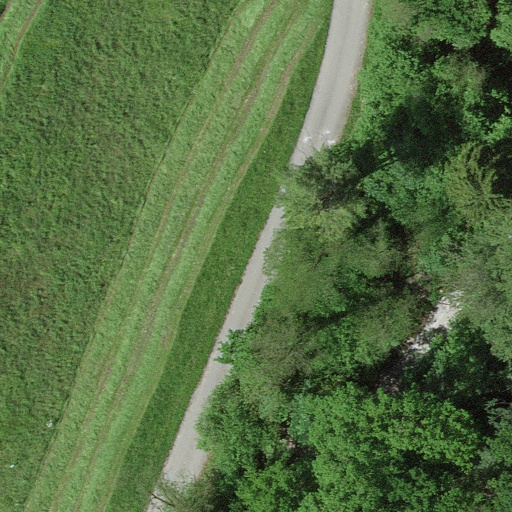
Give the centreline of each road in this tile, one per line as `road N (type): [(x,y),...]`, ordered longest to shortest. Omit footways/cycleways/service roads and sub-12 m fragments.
road 1 (unclassified): [(352,0),(310,185),(179,511)]
road 2 (track): [(304,511),(511,237)]
